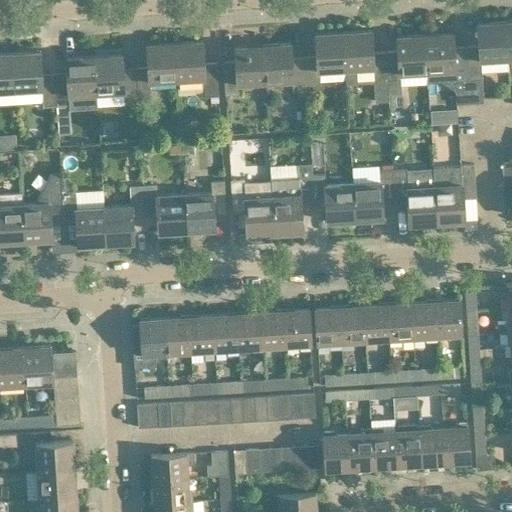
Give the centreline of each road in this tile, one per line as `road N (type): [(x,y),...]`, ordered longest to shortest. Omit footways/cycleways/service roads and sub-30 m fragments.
road 1 (residential): [(97,304),(119,272),(511,251)]
road 2 (residential): [(0,14),(243,0)]
road 3 (residential): [(117,511),(105,321),(97,304)]
